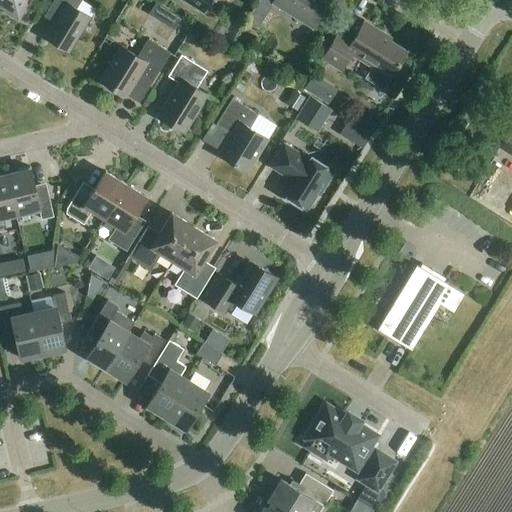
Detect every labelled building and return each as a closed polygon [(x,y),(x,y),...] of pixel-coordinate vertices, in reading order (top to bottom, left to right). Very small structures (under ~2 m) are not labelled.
[(0,0),(0,7),(4,10),(3,12),(18,22),(28,6),(26,5),(28,0),(0,0)] [(68,53),(90,19),(76,10),(81,1),(78,0),(53,0),(52,3),(62,9),(44,38),(68,53)] [(172,0),(200,17),(210,0),(172,0)] [(330,1),(327,0),(259,0),(244,24),(256,31),(272,4),(312,29),(330,1)] [(170,10),(162,22),(174,30),(182,17),(170,10)] [(406,52),(381,37),(383,34),(364,22),(351,43),(337,34),(321,60),(340,71),(350,55),(389,79),(406,52)] [(197,46),(204,36),(196,31),(189,41),(197,46)] [(138,103),(169,54),(147,41),(137,58),(120,47),(99,82),(124,97),(126,95),(138,103)] [(183,134),(207,96),(196,89),(207,72),(180,56),(167,77),(178,84),(157,118),(183,134)] [(251,63),(247,70),(255,75),(260,68),(251,63)] [(511,89),(503,105),(511,110),(511,131),(506,141),(511,145),(511,89)] [(297,113),(305,100),(293,93),(285,105),(297,113)] [(264,115),(270,101),(259,97),(253,110),(264,115)] [(318,133),(332,111),(309,97),(295,119),(318,133)] [(246,173),(267,140),(249,129),(257,115),(231,99),(215,125),(230,135),(217,155),(246,173)] [(162,145),(156,161),(167,165),(173,149),(162,145)] [(303,158),(283,146),(270,167),(289,179),(280,194),(306,210),(316,195),(318,196),(332,173),(304,156),(303,158)] [(480,166),(472,182),(491,192),(499,176),(480,166)] [(6,174),(15,215),(38,209),(41,220),(53,217),(46,188),(34,190),(29,167),(17,170),(18,173),(7,175),(6,174)] [(103,219),(125,185),(104,172),(93,190),(82,183),(66,209),(66,214),(83,225),(91,212),(103,219)] [(3,218),(15,215),(6,174),(5,174),(5,176),(0,176),(0,229),(5,228),(3,218)] [(125,185),(103,219),(116,227),(107,240),(126,252),(144,222),(134,215),(145,198),(125,185)] [(172,261),(193,228),(171,214),(158,235),(146,228),(128,257),(150,271),(160,254),(172,261)] [(193,228),(172,261),(184,269),(173,285),(196,299),(214,269),(202,262),(215,241),(193,228)] [(223,313),(226,308),(232,312),(231,314),(246,323),(252,314),(254,315),(276,279),(260,269),(259,271),(249,265),(236,286),(220,276),(204,301),(223,313)] [(445,279),(421,265),(419,268),(415,266),(376,330),(411,352),(439,305),(453,314),(464,295),(443,283),(445,279)] [(30,292),(42,289),(39,274),(27,277),(30,292)] [(33,314),(42,354),(64,349),(58,324),(70,321),(64,293),(51,296),(54,309),(33,314)] [(106,369),(127,334),(117,327),(123,318),(114,313),(118,308),(107,301),(90,329),(100,335),(87,357),(106,369)] [(42,354),(33,314),(22,316),(19,303),(0,307),(0,327),(2,336),(14,334),(20,359),(42,354)] [(189,315),(182,327),(193,334),(200,322),(189,315)] [(127,334),(106,369),(125,381),(138,359),(149,365),(164,341),(153,334),(151,338),(143,332),(138,340),(127,334)] [(350,337),(338,358),(363,370),(374,349),(350,337)] [(166,418),(187,382),(179,377),(185,367),(175,362),(183,350),(168,341),(146,376),(160,384),(146,406),(166,418)] [(214,366),(221,354),(202,343),(195,354),(214,366)] [(187,382),(166,418),(185,429),(206,394),(187,382)] [(393,463),(369,448),(376,436),(325,405),(307,435),(315,440),(309,449),(325,459),(331,449),(371,474),(365,484),(376,490),(393,463)] [(267,501),(285,511),(307,511),(309,510),(311,511),(319,511),(332,491),(304,474),(298,485),(291,480),(288,485),(280,480),(267,500),(267,501)] [(285,511),(267,501),(267,500),(261,497),(257,504),(263,508),(259,511),(285,511)]
